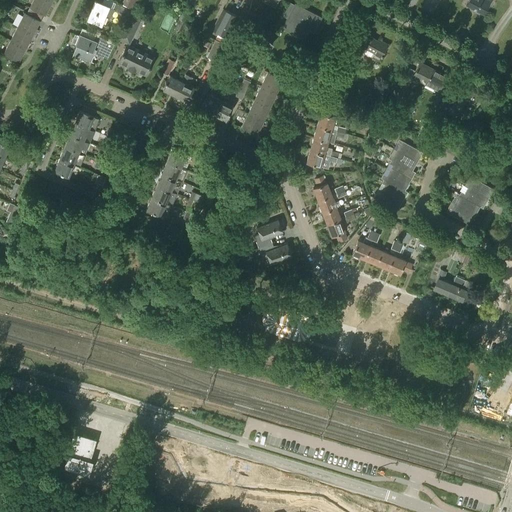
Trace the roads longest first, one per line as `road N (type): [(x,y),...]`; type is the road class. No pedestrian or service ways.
road 1 (unknown): [(0,278),(511,426)]
road 2 (residential): [(484,332),(320,261),(278,159)]
road 3 (residential): [(78,81),(44,163),(47,176),(131,207),(170,120)]
road 4 (residential): [(484,332),(510,263),(424,210),(436,151)]
road 5 (secondary): [(343,511),(178,483),(163,458),(168,429)]
road 6 (secondary): [(511,413),(407,467),(368,477),(321,475)]
road 7 (secondary): [(168,429),(0,379)]
road 8 (residential): [(278,159),(348,0)]
road 9 (unclassified): [(511,76),(368,0)]
road 10 (secondary): [(321,475),(168,429)]
